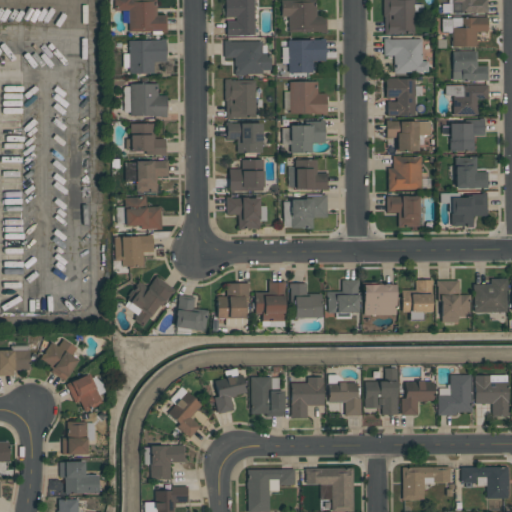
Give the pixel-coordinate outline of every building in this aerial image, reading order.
[(127,32),(166,32),(165,15),(155,15),(154,0),(141,0),(131,0),(130,0),(112,0),(113,10),(127,10),(127,32)] [(253,0),(222,0),(223,19),(225,20),(224,36),(253,36),(253,0)] [(412,35),(412,0),(382,0),(381,34),(412,35)] [(450,0),(451,13),(486,13),(485,0),(450,0)] [(287,33),(325,33),(325,16),(314,16),(314,1),(280,1),(279,17),(287,17),(287,33)] [(441,19),(441,31),(450,31),(450,47),(475,46),(475,33),(486,32),(485,18),(441,19)] [(382,56),(392,55),(392,74),(427,73),(427,61),(420,61),(420,39),(382,40),(382,56)] [(127,41),(127,74),(152,74),(152,62),(165,62),(164,40),(127,41)] [(324,61),(324,40),(282,41),(283,64),(287,64),(287,74),(312,73),(312,61),(324,61)] [(260,41),(222,42),(223,58),(232,58),(232,74),(269,73),(269,54),(260,54),(260,41)] [(451,51),(451,81),(486,81),(486,66),(475,66),(475,52),(451,51)] [(385,116),(414,116),(413,79),(383,79),(384,100),(385,100),(385,116)] [(254,118),(253,80),(223,80),(224,118),(254,118)] [(284,115),(325,114),(324,94),(316,94),(316,81),(288,82),(288,92),(284,92),(284,115)] [(156,84),(124,85),(124,116),(165,116),(165,95),(156,95),(156,84)] [(476,115),(475,99),(486,99),(486,85),(443,86),(443,96),(451,95),(451,115),(476,115)] [(448,152),(472,151),(472,136),(482,136),(482,119),(468,119),(468,123),(448,124),(448,152)] [(288,126),(289,153),(311,153),(310,143),(323,143),(322,121),(309,121),(309,125),(288,126)] [(395,152),(416,151),(416,136),(429,136),(428,121),(384,122),(384,138),(395,138),(395,152)] [(152,123),(128,124),(129,135),(124,135),(125,151),(144,151),(144,155),(164,155),(164,139),(153,139),(152,123)] [(260,123),(225,124),(225,140),(235,140),(236,153),(261,153),(260,123)] [(386,190),(419,190),(419,157),(391,157),(391,168),(386,168),(386,190)] [(486,188),(485,171),(475,172),(475,157),(453,158),(454,189),(486,188)] [(261,160),(240,160),(240,169),(227,169),(228,192),(262,191),(261,160)] [(287,168),(286,189),(325,190),(325,173),(315,173),(315,160),(294,160),(294,168),(287,168)] [(166,161),(123,161),(123,182),(134,182),(134,193),(156,192),(155,177),(167,176),(166,161)] [(450,227),(471,226),(471,217),(485,216),(485,195),(449,196),(450,227)] [(417,227),(417,196),(384,196),(384,213),(396,213),(395,227),(417,227)] [(159,228),(159,206),(145,207),(144,197),(122,198),(123,228),(159,228)] [(311,218),(325,218),(324,197),(281,198),(282,228),(311,228),(311,218)] [(258,229),(258,221),(264,221),(264,206),(258,206),(257,198),(224,198),(225,215),(236,215),(236,229),(258,229)] [(112,237),(113,261),(120,260),(120,267),(142,266),(141,252),(151,252),(151,236),(112,237)] [(172,289),(155,276),(146,288),(140,283),(123,306),(135,315),(132,320),(143,328),(172,289)] [(505,279),(488,279),(488,284),(472,285),(472,313),(505,312),(505,279)] [(326,292),(325,313),(356,313),(357,280),(340,280),(339,292),(326,292)] [(430,312),(430,280),(413,280),(413,290),(400,291),(400,313),(430,312)] [(435,280),(435,302),(439,302),(439,323),(457,323),(457,317),(466,317),(466,295),(457,295),(457,281),(435,280)] [(260,322),(282,322),(283,282),(266,282),(266,293),(253,292),(253,314),(260,314),(260,322)] [(246,283),(224,284),(224,297),(215,297),(215,319),(243,318),(243,302),(247,302),(246,283)] [(304,283),(289,284),(290,318),(320,318),(320,294),(305,294),(304,283)] [(361,285),(362,316),(395,315),(394,284),(361,285)] [(204,330),(204,309),(192,309),(192,296),(175,295),(174,329),(204,330)] [(75,349),(62,339),(56,347),(50,342),(37,361),(64,379),(77,360),(71,356),(75,349)] [(27,369),(27,345),(10,346),(10,350),(0,350),(0,375),(13,376),(12,369),(27,369)] [(363,382),(363,408),(379,408),(379,416),(396,415),(395,368),(383,369),(383,381),(363,382)] [(98,394),(103,392),(95,373),(65,384),(73,404),(78,402),(82,412),(101,404),(98,394)] [(469,375),(448,375),(448,388),(436,388),(436,414),(470,414),(469,375)] [(473,404),(489,404),(490,417),(507,417),(506,375),(472,376),(473,404)] [(249,416),(282,415),(281,391),(270,391),(269,377),(248,377),(249,416)] [(305,418),(305,406),(322,406),(321,377),(305,378),(305,383),(288,384),(289,419),(305,418)] [(400,416),(416,415),(416,401),(432,401),(431,382),(402,382),(403,398),(399,398),(400,416)] [(200,405),(185,392),(164,415),(189,437),(198,427),(188,418),(200,405)] [(60,455),(85,455),(85,422),(65,422),(65,437),(60,437),(60,455)] [(148,480),(169,480),(169,462),(184,462),(183,446),(148,446),(148,480)] [(83,462),(57,462),(58,478),(63,478),(63,494),(97,494),(97,475),(83,475),(83,462)] [(401,500),(422,500),(422,483),(448,483),(447,467),(400,468),(401,500)] [(506,499),(505,467),(458,468),(459,484),(484,484),(485,499),(506,499)] [(293,469),(245,470),(245,511),(267,511),(267,490),(277,490),(277,486),(293,485),(293,469)] [(351,469),(304,469),(304,485),(329,484),(329,511),(333,511),(352,511),(351,469)] [(186,486),(168,486),(169,491),(153,491),(153,504),(150,504),(150,511),(173,511),(173,504),(186,503),(186,486)] [(76,511),(76,499),(56,499),(56,511),(76,511)]
